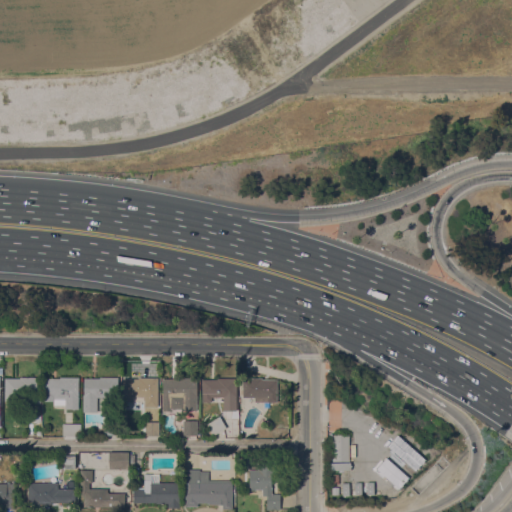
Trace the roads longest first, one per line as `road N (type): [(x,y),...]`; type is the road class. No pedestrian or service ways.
road 1 (motorway): [(511,506),(488,163),(386,202),(310,216),(98,191),(64,206)]
road 2 (motorway): [(511,310),(445,263),(435,221),(458,187),(511,175),(499,498),(482,511)]
road 3 (track): [(399,0),(297,79),(225,116),(123,144),(0,150)]
road 4 (motorway): [(471,321),(266,244),(64,206)]
road 5 (motorway): [(298,304),(470,430),(475,454),(468,477),(440,502),(413,511)]
road 6 (motorway): [(0,245),(161,268),(298,304)]
road 7 (tertiary): [(301,352),(280,343),(0,342)]
road 8 (track): [(266,0),(211,38),(148,61),(0,74)]
road 9 (motorway): [(298,304),(412,351),(511,408)]
road 10 (tertiary): [(308,511),(301,352)]
